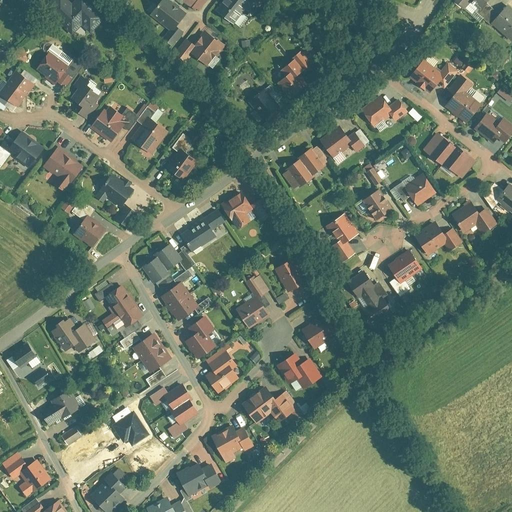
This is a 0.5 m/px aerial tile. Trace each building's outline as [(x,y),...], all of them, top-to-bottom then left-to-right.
[(78,0),(74,4),(69,0),(52,0),(45,7),(72,34),(81,26),(89,33),(107,15),(90,0),(78,0)] [(171,30),(186,11),(169,0),(160,0),(149,14),(171,30)] [(251,14),(262,0),(222,0),(215,9),(232,23),(243,9),(251,14)] [(484,0),(461,0),(473,10),(484,0)] [(511,42),(511,41),(511,7),(506,3),(490,21),(511,42)] [(208,66),(224,44),(203,29),(191,45),(185,41),(175,54),(187,62),(192,55),(208,66)] [(16,62),(28,59),(26,48),(13,52),(16,62)] [(55,83),(69,62),(50,49),(35,69),(55,83)] [(65,87),(82,63),(73,57),(57,81),(65,87)] [(276,82),(290,96),(308,83),(301,75),(306,70),(296,58),(280,70),(284,76),(276,82)] [(438,72),(420,59),(408,74),(428,90),(437,80),(443,86),(458,70),(447,62),(438,72)] [(0,94),(17,107),(35,82),(15,70),(0,90),(0,94)] [(103,82),(113,80),(112,74),(102,76),(103,82)] [(471,84),(459,75),(447,89),(454,94),(444,104),(467,121),(481,105),(463,92),(471,84)] [(80,83),(68,98),(76,105),(74,108),(89,118),(98,107),(93,103),(97,96),(80,83)] [(280,107),(265,85),(248,97),(263,119),(280,107)] [(389,105),(380,94),(359,109),(373,127),(391,114),(395,119),(407,110),(398,98),(389,105)] [(90,126),(112,141),(122,128),(127,121),(121,116),(105,105),(90,126)] [(138,118),(134,123),(143,129),(150,120),(154,122),(160,115),(146,106),(138,118)] [(127,121),(122,128),(128,132),(134,123),(138,118),(126,109),(121,116),(127,121)] [(485,113),(472,127),(490,142),(496,136),(502,140),(511,129),(511,127),(503,120),(499,124),(485,113)] [(143,129),(134,142),(150,154),(168,132),(154,122),(150,120),(143,129)] [(350,138),(339,124),(316,139),(331,159),(349,147),(353,151),(363,145),(356,135),(350,138)] [(42,148),(18,131),(5,148),(28,167),(42,148)] [(179,149),(185,153),(192,142),(182,135),(171,150),(176,153),(179,149)] [(461,177),(472,163),(467,159),(470,156),(443,135),(438,141),(433,137),(423,149),(442,165),(444,163),(461,177)] [(298,188),(325,162),(312,144),(284,171),(298,188)] [(82,166),(57,147),(42,165),(57,177),(53,183),(64,192),(82,166)] [(185,153),(179,149),(176,153),(165,169),(182,180),(197,161),(185,153)] [(121,205),(133,187),(110,171),(97,190),(121,205)] [(414,205),(435,190),(422,172),(401,187),(414,205)] [(511,211),(511,183),(510,183),(496,198),(511,211)] [(376,222),(394,208),(379,187),(361,200),(376,222)] [(243,191),(219,205),(235,228),(259,214),(243,191)] [(69,214),(78,201),(68,194),(59,208),(69,214)] [(480,234),(496,223),(485,208),(475,214),(469,203),(449,215),(462,235),(476,227),(480,234)] [(128,229),(137,214),(124,206),(115,220),(128,229)] [(93,249),(108,226),(88,213),(73,236),(93,249)] [(345,240),(355,234),(343,214),(324,224),(335,242),(329,245),(340,263),(354,255),(345,240)] [(205,217),(176,236),(188,251),(218,233),(205,217)] [(447,251),(461,243),(452,228),(442,233),(436,223),(414,239),(425,256),(442,244),(447,251)] [(182,258),(168,240),(139,264),(154,280),(182,258)] [(400,282),(421,264),(411,249),(388,266),(400,282)] [(277,267),(289,291),(305,284),(293,260),(277,267)] [(365,271),(344,284),(371,323),(394,311),(365,271)] [(180,282),(159,296),(177,319),(197,305),(180,282)] [(144,315),(126,285),(104,297),(123,327),(144,315)] [(247,327),(266,313),(256,298),(236,310),(247,327)] [(324,314),(301,329),(314,349),(336,334),(324,314)] [(69,316),(48,329),(64,353),(72,348),(77,354),(101,339),(86,318),(74,324),(69,316)] [(186,339),(195,356),(220,343),(206,318),(190,327),(194,334),(186,339)] [(148,372),(170,359),(153,333),(131,346),(148,372)] [(21,367),(38,357),(29,342),(12,352),(21,367)] [(237,359),(229,347),(206,363),(211,372),(204,377),(216,392),(239,376),(230,364),(237,359)] [(302,386),(321,376),(311,359),(297,366),(291,356),(274,362),(286,384),(297,378),(302,386)] [(191,397),(182,384),(165,396),(173,408),(189,398),(191,397)] [(264,387),(239,402),(254,422),(269,414),(276,422),(296,411),(285,393),(273,400),(264,387)] [(47,425),(80,406),(70,390),(50,402),(52,405),(40,413),(47,425)] [(197,411),(189,398),(173,408),(171,410),(178,421),(168,428),(173,436),(188,426),(184,420),(197,411)] [(241,420),(209,436),(224,458),(255,443),(241,420)] [(79,463),(104,446),(93,427),(82,434),(75,426),(61,435),(79,463)] [(31,491),(52,479),(37,458),(26,463),(18,450),(1,459),(12,476),(21,473),(31,491)] [(207,457),(175,473),(187,495),(221,479),(207,457)] [(128,492),(111,472),(88,493),(106,511),(128,492)] [(182,511),(173,492),(143,507),(146,511),(182,511)] [(68,511),(57,498),(43,508),(38,503),(23,511),(68,511)]
